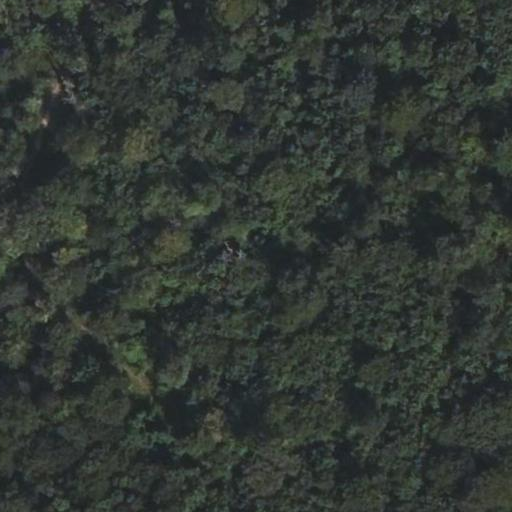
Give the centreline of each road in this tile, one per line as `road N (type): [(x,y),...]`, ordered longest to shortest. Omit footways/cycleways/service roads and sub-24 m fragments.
road 1 (track): [(0,213),(242,511)]
road 2 (unknown): [(108,0),(0,245)]
